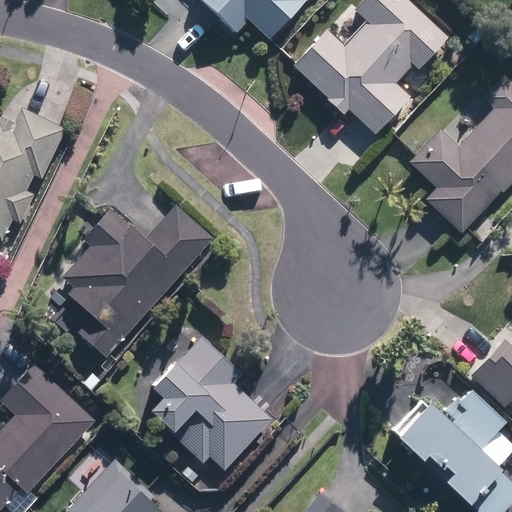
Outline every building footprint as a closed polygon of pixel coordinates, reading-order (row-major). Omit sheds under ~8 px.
[(188,0),(228,38),(242,23),(264,44),(305,0),(188,0)] [(340,48),(323,32),(287,71),(321,102),(319,104),(337,120),(343,112),(371,138),(407,99),(391,85),(407,67),(413,72),(443,39),(401,0),(361,0),(349,13),(361,25),(340,48)] [(511,89),(503,81),(494,90),(489,86),(475,101),(487,113),(453,149),(436,133),(404,168),(431,192),(420,204),(456,236),(462,229),(478,243),(490,230),(475,215),(496,193),(499,196),(511,181),(511,89)] [(20,117),(0,113),(0,235),(9,240),(20,217),(26,220),(41,190),(33,186),(40,171),(50,176),(71,126),(24,106),(20,117)] [(136,224),(112,204),(85,237),(94,244),(67,276),(75,283),(68,291),(93,312),(81,326),(113,353),(213,235),(176,203),(152,231),(139,220),(136,224)] [(504,335),(463,377),(500,410),(511,396),(511,319),(501,332),(504,335)] [(248,369),(203,328),(152,384),(165,395),(152,409),(207,460),(214,453),(229,467),(275,416),(237,381),(248,369)] [(100,412),(37,358),(2,398),(16,410),(1,427),(0,426),(0,511),(2,511),(10,505),(17,511),(25,511),(40,495),(33,489),(100,412)] [(511,491),(491,473),(511,448),(511,446),(495,432),(501,424),(462,390),(438,417),(417,399),(380,442),(409,468),(414,464),(424,473),(427,470),(439,480),(431,489),(456,511),(460,508),(464,511),(500,511),(511,498),(511,491)] [(165,511),(170,508),(118,455),(63,511),(165,511)] [(341,511),(317,494),(303,511),(341,511)]
